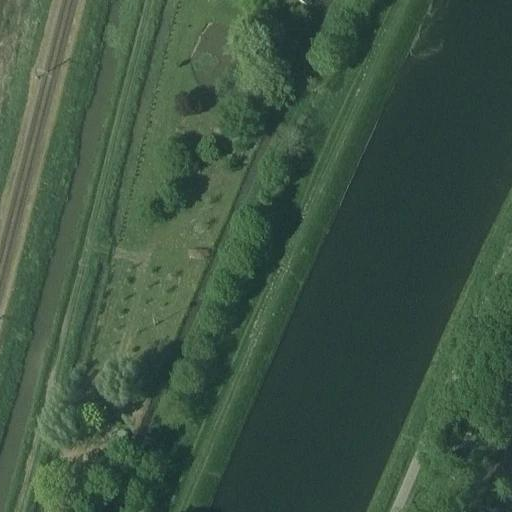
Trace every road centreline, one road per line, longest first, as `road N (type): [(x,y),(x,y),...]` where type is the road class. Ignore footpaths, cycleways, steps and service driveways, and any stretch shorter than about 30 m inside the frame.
road 1 (track): [(182,511),(404,0)]
road 2 (track): [(14,511),(146,0)]
